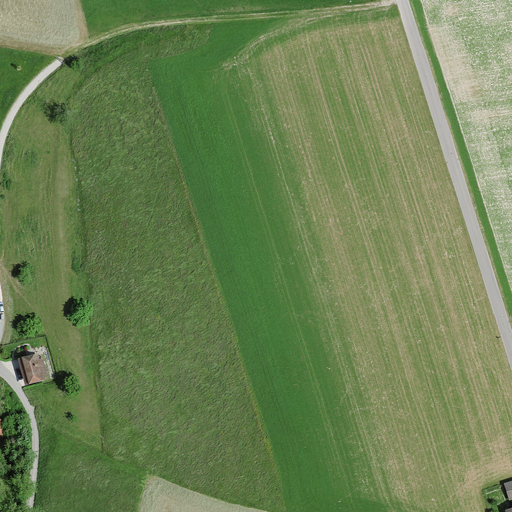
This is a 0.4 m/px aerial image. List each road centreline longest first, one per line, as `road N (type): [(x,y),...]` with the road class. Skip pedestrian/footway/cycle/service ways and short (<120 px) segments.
road 1 (track): [(0,160),(8,115),(56,62),(105,35),(394,0)]
road 2 (tertiary): [(511,350),(401,0)]
road 3 (unclassified): [(0,370),(34,429),(27,511)]
